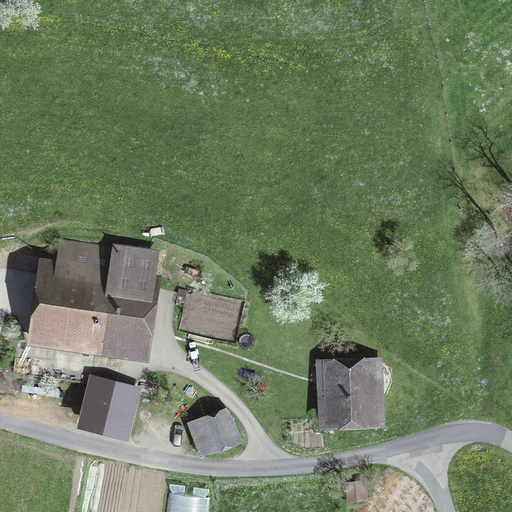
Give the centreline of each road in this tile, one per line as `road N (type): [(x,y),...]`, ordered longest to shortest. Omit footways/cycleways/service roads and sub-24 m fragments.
road 1 (track): [(511,442),(462,432),(239,473),(152,464),(0,421)]
road 2 (track): [(270,467),(249,423),(197,371),(177,363),(164,299)]
